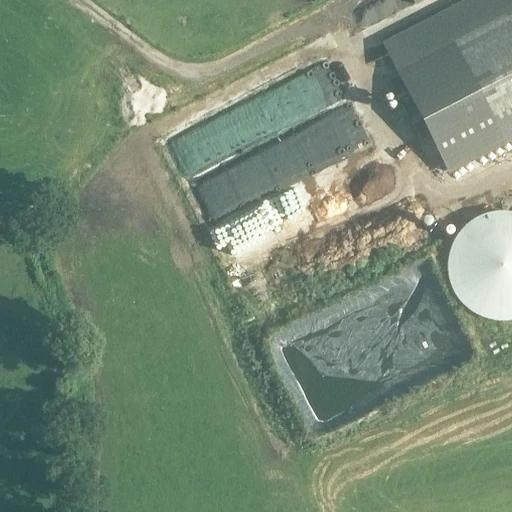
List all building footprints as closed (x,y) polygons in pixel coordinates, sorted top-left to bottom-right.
[(447,173),(511,139),(511,8),(394,70),(447,173)] [(200,121),(186,125),(194,159),(209,156),(200,121)] [(217,224),(233,221),(230,206),(213,210),(217,224)] [(500,322),(506,322),(511,321),(511,213),(501,212),(492,213),(483,215),(475,219),(467,224),(461,231),(455,238),(452,244),(450,251),(448,258),(447,264),(447,271),(448,277),(449,283),(451,288),(454,294),(458,299),(462,304),(466,308),(471,312),(476,315),(482,318),(488,320),(493,321),(500,322)] [(239,224),(224,231),(234,252),(249,245),(239,224)] [(406,266),(264,322),(272,343),(286,338),(289,344),(417,293),(406,266)] [(454,365),(310,430),(319,449),(454,388),(449,377),(458,373),(454,365)]
